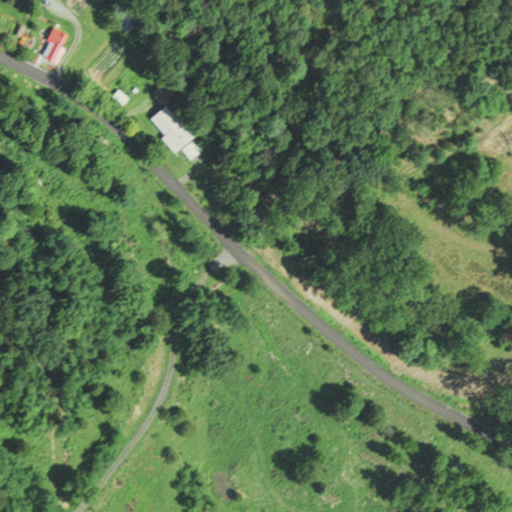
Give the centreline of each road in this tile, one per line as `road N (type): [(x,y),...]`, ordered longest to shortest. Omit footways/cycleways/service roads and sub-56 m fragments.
road 1 (residential): [(511,449),(374,370),(78,98),(0,59)]
road 2 (track): [(177,187),(195,167),(237,153),(284,123),(325,0)]
